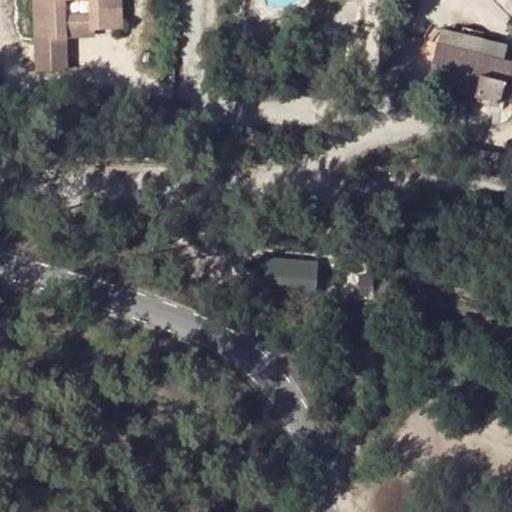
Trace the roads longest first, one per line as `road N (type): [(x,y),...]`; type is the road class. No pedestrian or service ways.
road 1 (tertiary): [(0,267),(144,306),(253,360),(292,401),(318,449),(332,511)]
road 2 (track): [(194,0),(193,96),(283,101),(364,121),(327,195)]
road 3 (track): [(364,121),(394,100),(414,62),(429,0)]
